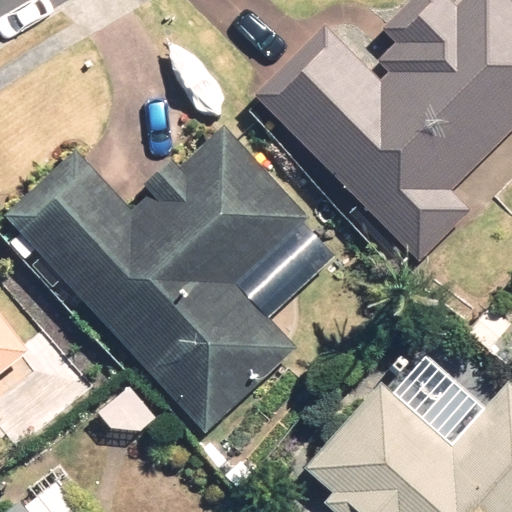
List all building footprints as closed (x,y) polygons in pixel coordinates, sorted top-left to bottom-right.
[(336,21),(266,88),(425,254),(478,203),(459,184),(511,133),(511,0),(414,0),(393,21),(408,37),(378,65),(336,21)] [(86,142),(13,209),(216,427),(307,343),(247,278),(318,213),(241,129),(190,176),(176,161),(137,197),(86,142)] [(0,374),(38,345),(0,297),(0,374)] [(166,410),(133,379),(104,409),(136,441),(166,410)] [(367,511),(511,511),(511,385),(460,445),(390,384),(316,468),(367,511)] [(38,511),(28,498),(10,511),(38,511)]
